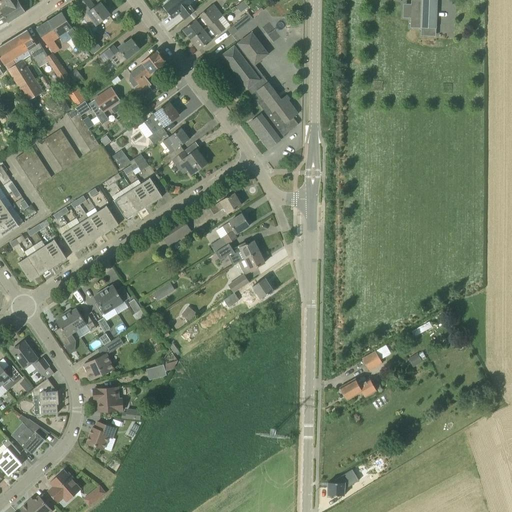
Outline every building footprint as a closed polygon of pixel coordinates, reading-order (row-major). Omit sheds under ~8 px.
[(0,0),(0,9),(9,23),(26,12),(17,0),(0,0)] [(98,27),(96,25),(110,15),(101,3),(95,7),(89,0),(84,0),(80,4),(87,13),(82,17),(84,19),(83,24),(89,32),(93,32),(97,29),(98,27)] [(172,19),(178,14),(182,20),(197,10),(191,4),(192,3),(189,0),(169,0),(162,6),(172,19)] [(237,4),(240,10),(248,6),(245,0),(237,4)] [(411,0),(410,27),(436,28),(437,0),(411,0)] [(196,21),(196,20),(183,30),(192,41),(219,20),(218,20),(223,16),(213,4),(199,15),(201,17),(196,21)] [(71,37),(77,33),(62,12),(37,29),(54,53),(60,49),(54,40),(67,32),(71,37)] [(232,36),(242,28),(253,19),(248,13),(237,22),(227,30),(232,36)] [(199,51),(212,40),(211,40),(225,29),(219,20),(192,41),(199,51)] [(270,23),(263,28),(274,42),(280,37),(270,23)] [(32,38),(28,30),(19,36),(31,55),(39,68),(48,62),(59,77),(66,72),(53,53),(48,57),(45,52),(35,36),(32,38)] [(285,136),(284,135),(298,125),(293,118),(298,114),(288,101),(290,99),(287,101),(285,97),(287,95),(281,99),(255,65),(269,54),(252,33),(222,55),(265,111),(249,123),(268,149),(285,136)] [(19,36),(0,47),(0,57),(5,65),(5,64),(28,101),(43,92),(23,60),(31,55),(19,36)] [(114,55),(121,64),(140,49),(132,39),(126,44),(125,43),(116,49),(113,45),(99,56),(104,63),(114,55)] [(95,41),(87,47),(88,48),(93,55),(101,48),(96,42),(95,41)] [(157,51),(151,55),(148,57),(142,62),(147,69),(134,78),(138,84),(134,87),(139,94),(151,85),(147,79),(167,64),(157,51)] [(69,75),(75,82),(82,77),(76,69),(69,75)] [(41,78),(46,86),(49,84),(44,76),(41,78)] [(69,94),(77,105),(85,99),(77,88),(69,94)] [(90,103),(98,115),(94,117),(100,126),(108,119),(103,112),(120,100),(112,88),(90,103)] [(87,102),(77,109),(82,116),(92,109),(87,102)] [(169,103),(150,117),(145,121),(154,133),(149,137),(154,144),(167,133),(162,127),(165,125),(165,126),(179,115),(169,103)] [(71,120),(79,115),(75,110),(67,115),(71,120)] [(245,115),(248,120),(254,115),(251,111),(245,115)] [(74,125),(82,120),(79,115),(71,120),(74,125)] [(77,130),(86,125),(82,120),(74,125),(77,130)] [(81,135),(89,130),(86,125),(77,130),(81,135)] [(173,160),(184,151),(181,146),(190,139),(181,128),(163,142),(168,148),(172,144),(176,148),(163,159),(167,164),(173,160)] [(52,135),(55,140),(64,134),(60,129),(52,135)] [(84,140),(92,135),(89,130),(81,135),(84,140)] [(64,134),(55,140),(59,144),(67,139),(64,134)] [(47,145),(55,140),(52,135),(44,140),(47,145)] [(87,145),(96,140),(92,135),(84,140),(87,145)] [(108,135),(102,139),(107,145),(113,141),(108,135)] [(67,139),(59,144),(62,149),(70,144),(67,139)] [(59,144),(55,140),(47,145),(50,150),(59,144)] [(99,145),(96,140),(87,145),(91,151),(99,145)] [(62,149),(59,144),(50,150),(54,155),(62,149)] [(70,144),(62,149),(65,154),(73,149),(70,144)] [(24,153),(27,158),(35,152),(32,147),(24,153)] [(65,154),(62,149),(54,155),(57,160),(65,154)] [(73,149),(65,154),(68,159),(76,153),(73,149)] [(184,151),(173,160),(182,171),(186,168),(192,175),(208,163),(197,149),(188,156),(184,151)] [(35,152),(27,158),(30,163),(39,157),(35,152)] [(19,163),(27,158),(24,153),(16,159),(19,163)] [(76,153),(68,159),(72,164),(80,158),(76,153)] [(68,159),(65,154),(57,160),(60,165),(68,159)] [(131,165),(129,166),(132,171),(138,167),(141,171),(149,166),(141,154),(129,162),(131,165)] [(39,157),(30,163),(34,167),(42,162),(39,157)] [(112,160),(119,169),(126,164),(122,158),(119,160),(117,157),(112,160)] [(30,163),(27,158),(19,163),(22,168),(30,163)] [(72,164),(68,159),(60,165),(63,169),(72,164)] [(42,162),(34,167),(37,172),(45,167),(42,162)] [(34,167),(30,163),(22,168),(25,173),(34,167)] [(132,171),(129,166),(123,170),(126,175),(132,171)] [(29,178),(37,172),(34,167),(25,173),(29,178)] [(37,172),(40,177),(48,172),(45,167),(37,172)] [(9,178),(5,171),(1,175),(5,181),(9,178)] [(32,183),(40,177),(37,172),(29,178),(32,183)] [(48,172),(40,177),(44,182),(52,177),(48,172)] [(112,177),(115,182),(121,178),(118,173),(112,177)] [(44,182),(40,177),(32,183),(35,188),(44,182)] [(109,186),(115,182),(112,177),(106,181),(109,186)] [(141,184),(153,202),(161,197),(162,197),(150,177),(141,184)] [(12,192),(17,189),(13,183),(8,186),(12,192)] [(132,189),(144,208),(153,202),(141,184),(132,189)] [(180,194),(181,186),(172,185),(172,193),(180,194)] [(95,188),(89,192),(92,197),(98,193),(95,188)] [(21,195),(17,189),(12,192),(16,198),(21,195)] [(123,195),(136,213),(144,208),(132,189),(123,195)] [(210,209),(215,216),(225,210),(227,213),(241,205),(235,193),(221,202),(210,209)] [(127,219),(136,213),(123,195),(115,200),(127,220),(128,219),(127,219)] [(77,200),(80,204),(86,200),(83,196),(77,200)] [(26,208),(29,206),(24,200),(20,203),(24,209),(26,208)] [(74,208),(80,204),(77,200),(71,204),(74,208)] [(31,204),(29,206),(26,208),(29,214),(32,212),(35,210),(31,204)] [(107,205),(97,211),(109,230),(118,225),(119,225),(107,205)] [(60,210),(63,215),(69,212),(66,207),(60,210)] [(7,208),(0,213),(0,226),(13,217),(7,208)] [(56,220),(63,215),(60,210),(53,215),(56,220)] [(97,211),(88,217),(101,236),(109,230),(97,211)] [(243,214),(222,226),(227,235),(211,245),(216,252),(229,244),(237,239),(235,235),(250,225),(243,214)] [(0,226),(0,236),(1,238),(0,238),(1,239),(19,226),(13,217),(0,226)] [(88,217),(80,222),(92,241),(101,236),(88,217)] [(192,232),(184,219),(160,234),(169,247),(192,232)] [(80,222),(71,228),(84,247),(92,241),(80,222)] [(36,232),(43,228),(40,223),(34,228),(36,232)] [(36,232),(34,228),(27,232),(30,236),(36,232)] [(84,247),(71,228),(62,234),(74,253),(75,253),(75,252),(84,247)] [(22,235),(16,239),(19,243),(25,240),(22,235)] [(19,243),(16,239),(10,243),(13,247),(19,243)] [(45,246),(57,264),(66,259),(67,258),(55,240),(45,246)] [(229,244),(216,252),(220,259),(221,260),(228,255),(233,265),(239,262),(260,252),(254,241),(247,244),(246,243),(233,249),(229,244)] [(49,270),(57,264),(45,246),(37,251),(49,270)] [(40,275),(49,270),(37,251),(28,257),(40,275)] [(260,252),(239,262),(245,275),(258,268),(257,267),(265,263),(260,252)] [(32,280),(40,275),(28,257),(20,262),(19,262),(31,281),(32,281),(32,280)] [(233,293),(234,293),(249,282),(243,274),(228,285),(233,293)] [(250,297),(254,303),(273,290),(265,278),(240,296),(244,301),(250,297)] [(175,290),(170,282),(153,292),(157,300),(175,290)] [(108,287),(102,291),(114,309),(126,301),(119,290),(117,291),(113,285),(109,288),(108,287)] [(102,316),(114,309),(102,291),(97,294),(98,295),(93,298),(97,304),(95,305),(102,316)] [(234,293),(233,293),(223,300),(228,307),(239,300),(234,293)] [(136,313),(142,310),(134,299),(129,302),(136,313)] [(190,322),(197,313),(188,306),(181,315),(190,322)] [(66,313),(77,331),(81,337),(91,331),(96,328),(88,314),(82,317),(77,308),(72,311),(71,310),(66,313)] [(65,347),(66,347),(70,353),(75,350),(76,341),(72,334),(77,331),(66,313),(60,316),(61,318),(57,321),(61,328),(56,331),(65,347)] [(98,321),(105,332),(111,328),(104,317),(98,321)] [(429,321),(412,331),(414,336),(432,327),(429,321)] [(105,346),(111,342),(106,334),(100,337),(105,346)] [(111,342),(105,346),(103,347),(107,354),(124,344),(119,336),(111,342)] [(11,351),(24,368),(38,358),(25,341),(11,351)] [(382,358),(392,353),(388,344),(378,349),(382,358)] [(362,359),(369,371),(383,363),(376,351),(362,359)] [(422,362),(418,353),(409,358),(413,367),(422,362)] [(114,369),(107,354),(102,356),(84,364),(91,379),(114,369)] [(35,364),(42,372),(50,366),(43,358),(35,364)] [(173,369),(178,361),(146,370),(149,380),(167,375),(166,371),(173,369)] [(0,382),(2,385),(7,381),(12,386),(20,378),(9,365),(4,369),(0,364),(0,382)] [(30,396),(34,396),(40,396),(41,414),(58,412),(58,404),(59,404),(58,391),(57,391),(48,378),(33,389),(30,392),(30,396)] [(365,397),(368,395),(376,391),(368,379),(358,385),(354,380),(340,389),(346,400),(362,391),(365,397)] [(33,388),(30,384),(25,388),(29,392),(33,388)] [(117,389),(117,387),(93,389),(94,400),(98,400),(99,412),(123,410),(122,399),(117,399),(117,396),(118,394),(118,390),(117,389)] [(30,427),(29,428),(18,440),(23,445),(23,446),(32,454),(45,440),(41,436),(47,431),(29,419),(25,423),(30,427)] [(87,442),(104,448),(108,436),(112,438),(116,428),(98,422),(95,428),(93,427),(87,442)] [(140,426),(134,422),(131,428),(137,431),(140,426)] [(411,448),(404,438),(397,443),(401,448),(404,446),(407,451),(411,448)] [(0,465),(1,467),(1,471),(2,472),(4,471),(9,476),(22,464),(16,457),(21,453),(9,440),(4,444),(7,448),(4,451),(3,457),(0,459),(0,465)] [(48,491),(58,502),(63,498),(67,502),(81,489),(72,479),(73,477),(70,473),(67,473),(64,470),(50,482),(53,486),(48,491)] [(328,495),(345,495),(345,488),(346,488),(346,485),(353,484),(354,482),(361,482),(360,474),(343,474),(342,478),(337,478),(337,482),(328,482),(328,495)] [(90,506),(107,492),(100,484),(83,497),(90,506)] [(24,511),(50,511),(52,511),(39,496),(34,500),(32,498),(21,508),(24,511)]
